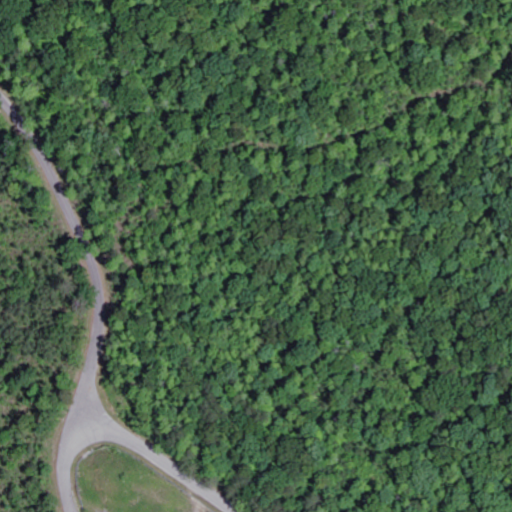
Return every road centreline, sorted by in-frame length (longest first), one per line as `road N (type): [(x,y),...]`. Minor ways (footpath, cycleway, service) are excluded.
road 1 (residential): [(75,511),(72,449),(103,325),(101,282),(43,154),(0,94)]
road 2 (residential): [(83,410),(238,511)]
